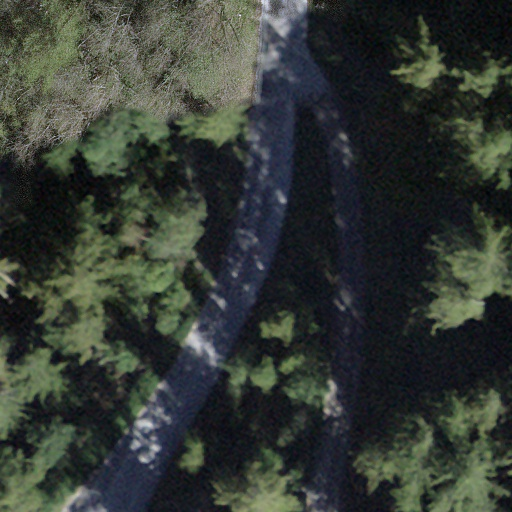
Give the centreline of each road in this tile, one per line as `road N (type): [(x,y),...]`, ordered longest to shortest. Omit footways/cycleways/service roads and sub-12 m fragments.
road 1 (tertiary): [(284,0),(273,145),(252,252),(210,341),(105,511)]
road 2 (unknown): [(276,113),(319,127),(326,146),(356,401),(401,511)]
